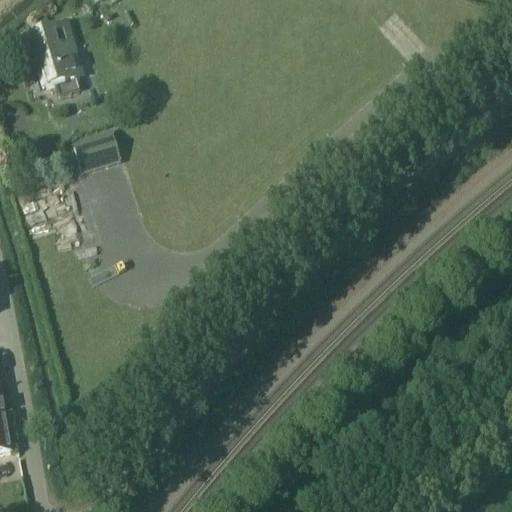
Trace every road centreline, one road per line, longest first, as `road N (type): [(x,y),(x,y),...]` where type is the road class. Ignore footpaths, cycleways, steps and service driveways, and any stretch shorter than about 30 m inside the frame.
road 1 (unclassified): [(95,511),(262,321),(380,206),(511,99)]
road 2 (unclassified): [(39,511),(0,292)]
